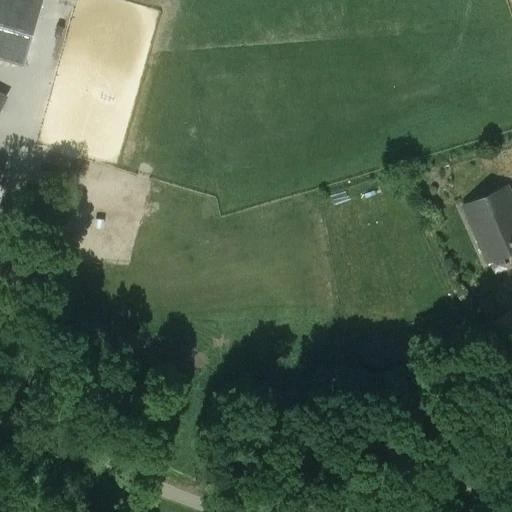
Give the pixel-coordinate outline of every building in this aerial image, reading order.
[(42,0),(0,0),(0,24),(33,34),(42,0)] [(33,34),(0,24),(0,57),(24,64),(33,34)] [(77,45),(72,44),(66,45),(60,47),(56,50),(52,53),(48,58),(46,62),(45,66),(44,69),(44,74),(44,79),(45,83),(47,86),(48,89),(51,93),(55,96),(59,98),(62,100),(66,101),(73,102),(80,101),(85,99),(90,96),(94,93),(96,90),(98,87),(100,83),(101,79),(102,76),(102,72),(101,69),(100,65),(99,61),(97,57),(94,53),(90,50),(86,48),(82,46),(77,45)] [(511,199),(507,188),(463,207),(487,261),(511,250),(511,199)] [(511,319),(508,314),(479,330),(506,377),(511,373),(511,319)]
